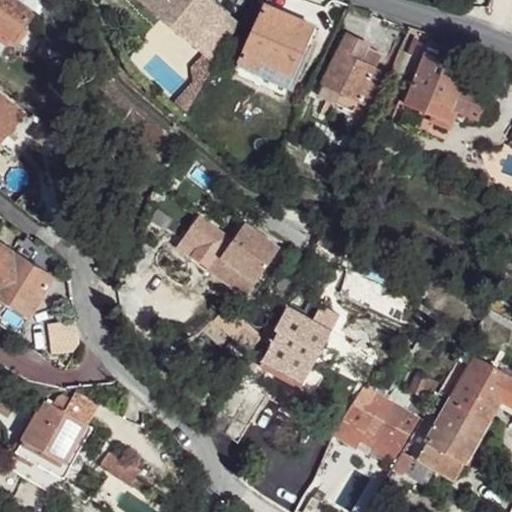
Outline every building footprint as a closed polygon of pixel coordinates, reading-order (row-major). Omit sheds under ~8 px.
[(34,19),(7,0),(0,0),(0,34),(17,46),(34,19)] [(21,0),(43,14),(42,0),(21,0)] [(202,0),(138,0),(216,64),(236,28),(202,0)] [(317,26),(269,9),(247,70),(266,77),(270,68),(299,78),(317,26)] [(348,34),(322,95),(356,110),(361,100),(373,105),(388,71),(362,58),(368,40),(348,34)] [(426,51),(403,108),(451,129),(458,111),(482,120),(492,93),(462,80),(467,66),(426,51)] [(0,141),(23,115),(0,94),(0,141)] [(63,228),(62,199),(47,198),(43,223),(63,228)] [(193,218),(182,238),(197,248),(192,256),(210,267),(219,252),(261,275),(278,244),(242,223),(232,239),(193,218)] [(0,292),(31,313),(54,279),(15,253),(0,242),(0,292)] [(346,308),(327,297),(317,313),(296,304),(281,325),(287,327),(282,336),(276,333),(261,356),(301,378),(346,308)] [(256,318),(235,303),(224,319),(245,334),(256,318)] [(83,340),(79,330),(66,328),(65,321),(50,321),(48,342),(83,340)] [(438,393),(452,401),(431,440),(467,457),(498,398),(511,404),(511,374),(460,351),(438,393)] [(377,388),(367,383),(347,421),(368,432),(369,428),(404,451),(424,415),(377,388)] [(262,399),(239,384),(209,434),(236,450),(262,399)] [(56,420),(40,410),(16,451),(31,461),(38,448),(61,462),(85,424),(64,411),(56,420)] [(89,426),(85,424),(61,462),(38,448),(32,460),(60,476),(89,426)] [(137,470),(107,448),(96,462),(126,484),(137,470)] [(324,511),(327,506),(315,499),(308,511),(324,511)]
